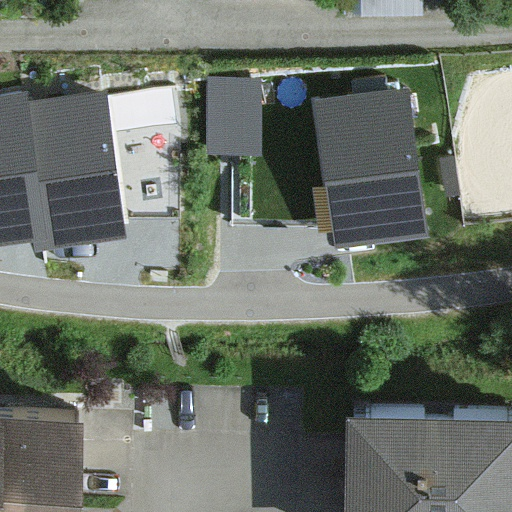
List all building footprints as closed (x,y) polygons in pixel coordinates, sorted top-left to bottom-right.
[(0,211),(40,207),(25,97),(22,81),(0,83),(0,211)] [(420,207),(403,81),(324,92),(341,218),(420,207)] [(25,97),(40,207),(42,223),(121,212),(104,86),(25,97)] [(511,511),(511,386),(353,381),(349,509),(473,511),(511,511)] [(76,511),(79,392),(0,390),(0,511),(76,511)]
